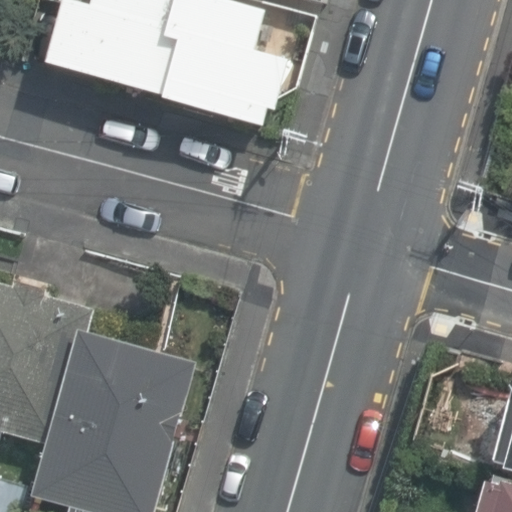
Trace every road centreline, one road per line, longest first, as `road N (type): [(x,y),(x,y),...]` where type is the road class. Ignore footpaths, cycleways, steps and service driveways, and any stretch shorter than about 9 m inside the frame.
road 1 (residential): [(0,135),(366,240)]
road 2 (tertiary): [(366,240),(287,511)]
road 3 (tertiary): [(432,0),(366,240)]
road 4 (residential): [(366,240),(511,285)]
